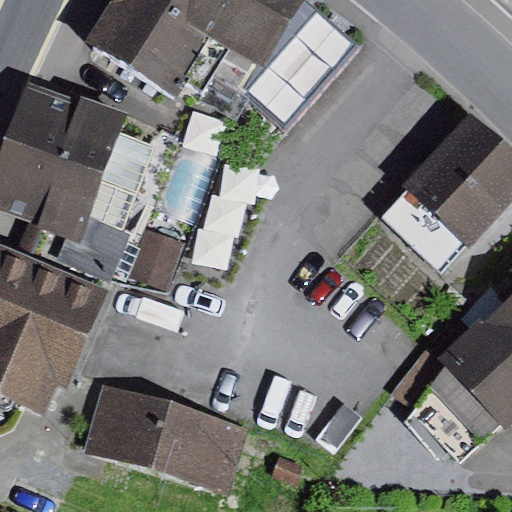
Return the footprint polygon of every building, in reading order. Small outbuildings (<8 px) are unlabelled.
[(308,0),(115,0),(89,44),(176,102),(209,43),(265,75),(308,0)] [(125,117),(28,83),(6,144),(104,178),(125,117)] [(511,206),(511,156),(471,119),(379,221),(445,280),(511,206)] [(104,178),(6,144),(0,161),(0,217),(26,226),(21,242),(41,249),(47,233),(81,245),(104,178)] [(112,296),(0,249),(0,400),(46,420),(58,390),(70,395),(112,296)] [(511,271),(499,283),(511,296),(511,271)] [(511,296),(499,283),(461,318),(474,332),(443,361),(507,431),(511,426),(511,296)] [(250,429),(104,387),(85,455),(231,497),(250,429)] [(304,469),(282,460),(275,478),(296,487),(304,469)]
